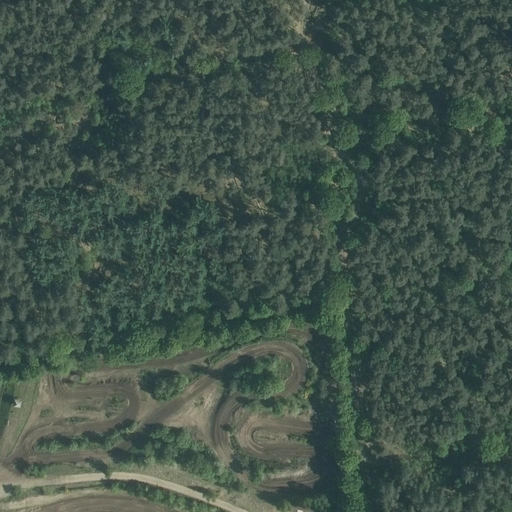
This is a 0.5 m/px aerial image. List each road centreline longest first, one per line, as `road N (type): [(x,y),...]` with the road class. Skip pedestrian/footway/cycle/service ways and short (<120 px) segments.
road 1 (track): [(345,296),(0,359)]
road 2 (track): [(321,38),(0,109)]
road 3 (track): [(318,0),(345,296)]
road 4 (track): [(345,296),(369,511)]
